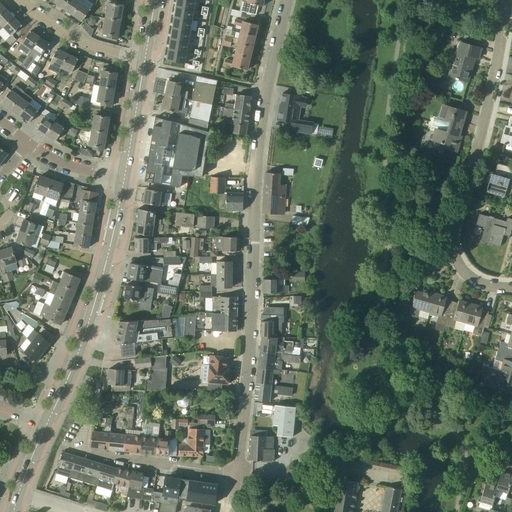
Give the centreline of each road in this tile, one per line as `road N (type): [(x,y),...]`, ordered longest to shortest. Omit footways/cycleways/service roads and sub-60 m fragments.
road 1 (residential): [(238,476),(256,164),(286,0)]
road 2 (residential): [(511,288),(464,276),(450,230),(493,81),(506,0)]
road 3 (tertiary): [(46,425),(89,321),(124,178)]
road 4 (residential): [(238,476),(84,452)]
road 5 (residential): [(144,59),(61,32),(18,0)]
road 6 (tertiary): [(124,178),(144,59)]
